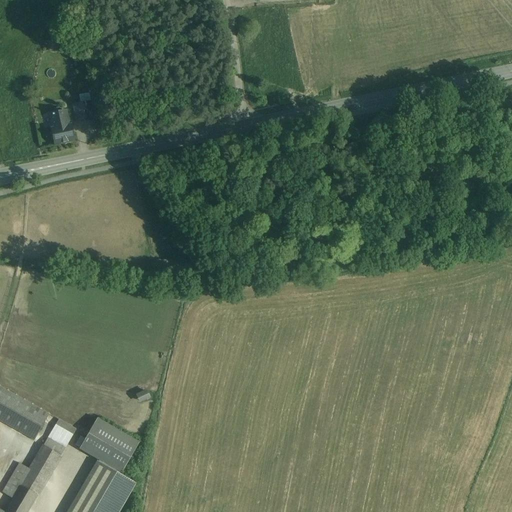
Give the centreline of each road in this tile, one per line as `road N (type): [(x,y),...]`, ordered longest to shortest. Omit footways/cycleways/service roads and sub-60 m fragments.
road 1 (tertiary): [(511,72),(244,126)]
road 2 (tertiary): [(244,126),(0,178)]
road 3 (residential): [(244,126),(225,0)]
